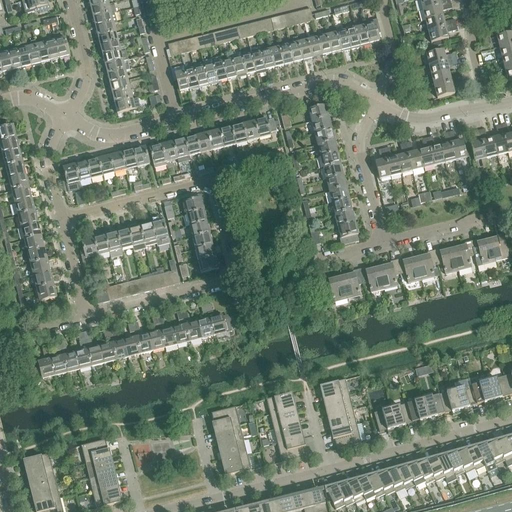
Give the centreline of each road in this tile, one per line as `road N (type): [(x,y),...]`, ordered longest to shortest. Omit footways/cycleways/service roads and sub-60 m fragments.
road 1 (residential): [(85,318),(233,282),(209,184),(61,219)]
road 2 (residential): [(66,118),(97,135),(122,136),(331,84),(378,104)]
road 3 (residential): [(325,473),(511,420)]
road 4 (residential): [(378,104),(361,148),(384,245)]
road 5 (residential): [(66,118),(87,72),(69,0)]
